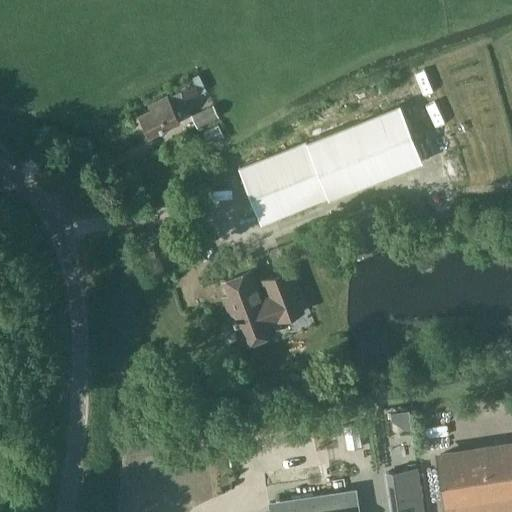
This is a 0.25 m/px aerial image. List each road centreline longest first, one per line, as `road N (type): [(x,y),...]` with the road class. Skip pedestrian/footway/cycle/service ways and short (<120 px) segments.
road 1 (unclassified): [(64,511),(80,402),(73,283),(60,233),(36,197),(0,167)]
road 2 (track): [(381,193),(511,184)]
